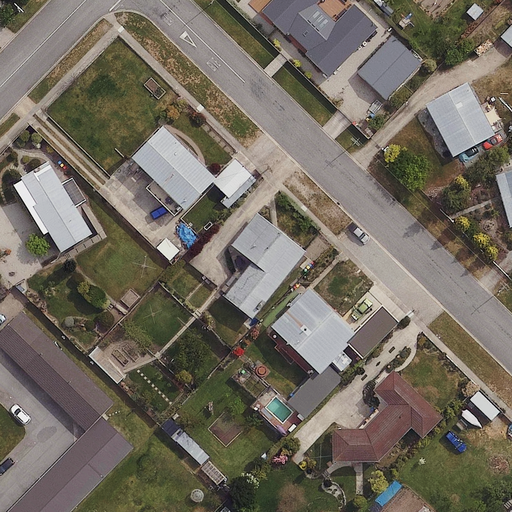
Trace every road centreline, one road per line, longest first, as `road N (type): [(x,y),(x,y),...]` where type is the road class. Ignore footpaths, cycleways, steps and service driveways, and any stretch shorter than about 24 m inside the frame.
road 1 (residential): [(160,0),(511,344)]
road 2 (residential): [(0,87),(85,0)]
